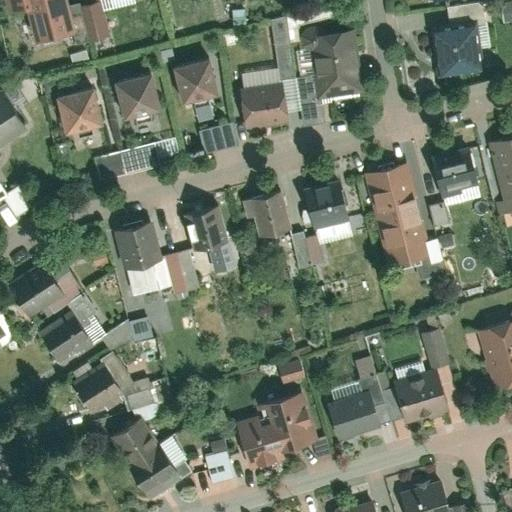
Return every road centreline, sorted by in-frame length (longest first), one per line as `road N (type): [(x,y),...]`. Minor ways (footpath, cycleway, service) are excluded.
road 1 (residential): [(0,251),(41,225),(396,125)]
road 2 (residential): [(213,511),(469,435)]
road 3 (residential): [(375,0),(396,125)]
road 4 (residential): [(396,125),(511,93)]
